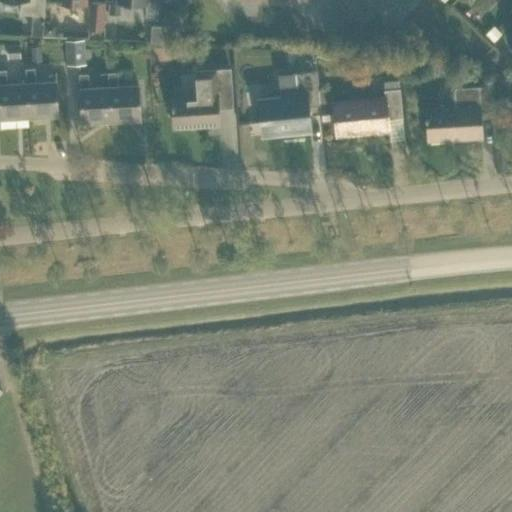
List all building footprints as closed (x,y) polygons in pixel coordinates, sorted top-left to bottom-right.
[(20,0),(20,13),(44,15),(44,0),(20,0)] [(117,0),(117,1),(145,3),(144,17),(159,18),(159,0),(117,0)] [(90,29),(105,31),(106,5),(91,3),(90,29)] [(152,25),(151,41),(163,42),(164,25),(152,25)] [(493,41),(501,33),(494,25),(485,33),(493,41)] [(0,62),(21,62),(20,41),(0,41),(0,62)] [(86,64),(84,41),(67,41),(68,65),(86,64)] [(31,46),(31,61),(41,60),(41,46),(31,46)] [(25,68),(26,82),(28,117),(58,115),(56,81),(35,82),(34,67),(25,68)] [(218,108),(232,107),(230,68),(196,70),(198,95),(171,97),(173,126),(219,123),(218,108)] [(0,118),(28,117),(26,82),(6,84),(5,69),(0,69),(0,118)] [(283,99),(261,101),(264,131),(307,127),(305,102),(318,101),(319,104),(320,104),(316,70),(281,74),(283,99)] [(108,72),(109,86),(111,121),(140,119),(138,85),(118,86),(117,71),(108,72)] [(82,122),(111,121),(109,86),(89,87),(88,73),(79,74),(82,122)] [(428,140),(481,136),(480,115),(494,115),(492,85),(455,87),(456,106),(426,108),(428,140)] [(388,117),(402,116),(399,89),(384,90),(385,97),(332,102),(336,135),(389,129),(388,117)]
